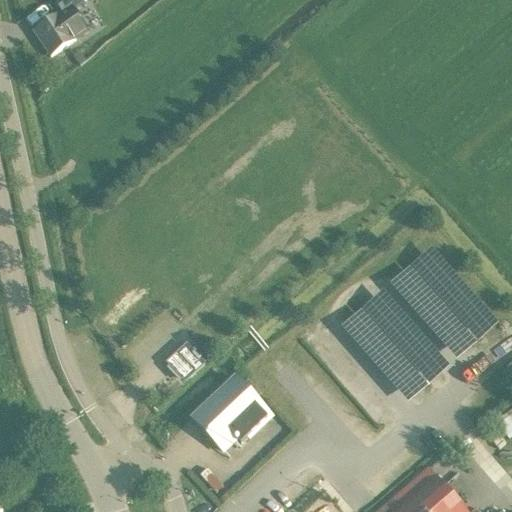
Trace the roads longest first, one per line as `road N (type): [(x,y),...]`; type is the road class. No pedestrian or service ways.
road 1 (unclassified): [(181,511),(161,473),(117,440),(96,411),(62,347),(0,72)]
road 2 (tertiary): [(110,511),(44,381),(0,218)]
